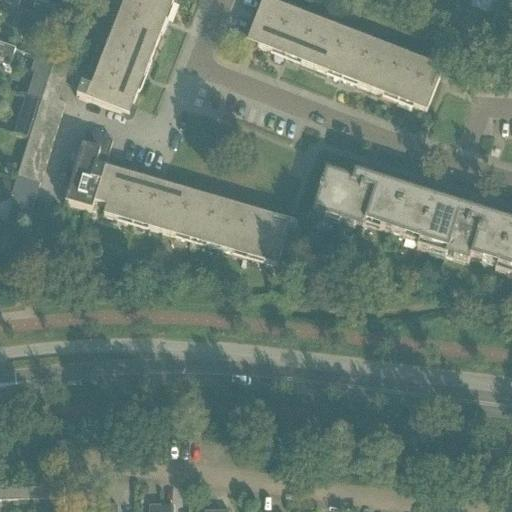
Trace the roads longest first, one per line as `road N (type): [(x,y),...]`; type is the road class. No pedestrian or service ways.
road 1 (secondary): [(42,380),(219,374),(511,408)]
road 2 (residential): [(469,511),(100,464),(84,474),(80,511)]
road 3 (residential): [(511,183),(193,65),(219,0)]
